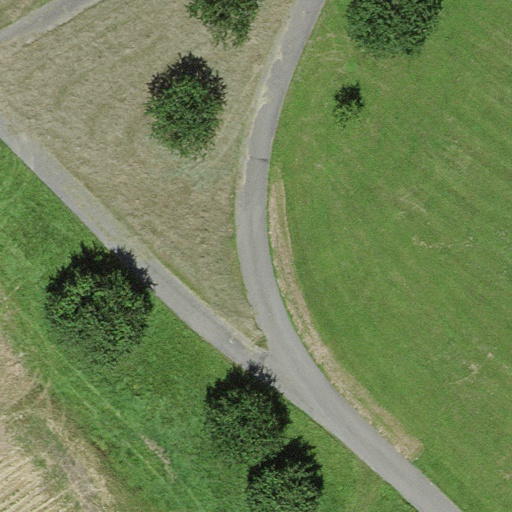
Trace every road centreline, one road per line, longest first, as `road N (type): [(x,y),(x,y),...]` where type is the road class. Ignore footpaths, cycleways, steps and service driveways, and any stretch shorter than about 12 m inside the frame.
road 1 (track): [(0,126),(176,302),(444,511)]
road 2 (track): [(305,396),(258,245),(252,157),(268,64),(301,0)]
